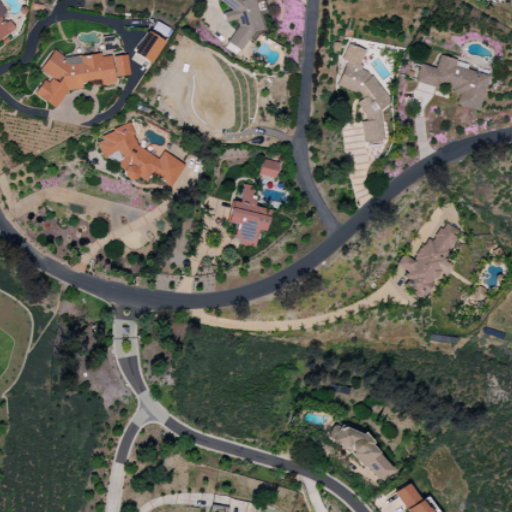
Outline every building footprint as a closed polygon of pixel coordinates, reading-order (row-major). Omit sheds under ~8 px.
[(261,0),(217,0),(232,11),(222,13),(224,22),(233,20),(239,24),(226,41),(239,50),(252,33),(261,31),(258,16),(264,14),(261,0)] [(0,39),(15,30),(8,20),(0,8),(0,39)] [(163,42),(145,31),(131,54),(149,64),(163,42)] [(102,38),(104,51),(112,50),(111,37),(102,38)] [(383,141),(379,107),(383,107),(380,78),(361,71),(360,61),(364,50),(347,44),(342,56),(343,63),(335,86),(361,95),(358,103),(359,112),(360,121),(363,143),(383,141)] [(126,55),(103,57),(99,54),(64,58),(52,50),(38,71),(53,81),(41,82),(33,95),(54,109),(66,91),(82,89),(81,82),(99,80),(100,86),(114,84),(114,77),(128,76),(126,55)] [(478,111),(487,75),(453,67),(455,60),(438,55),(435,68),(419,64),(415,82),(457,93),(454,106),(478,111)] [(183,165),(162,151),(157,159),(138,147),(128,124),(104,134),(97,145),(102,158),(117,152),(122,156),(117,163),(123,178),(129,181),(137,178),(144,182),(149,175),(168,188),(183,165)] [(276,162),(259,160),(257,175),(274,178),(276,162)] [(268,210),(252,207),(254,199),(249,198),(251,187),(241,185),(238,203),(229,201),(225,223),(235,224),(231,242),(253,246),(256,230),(264,232),(268,210)] [(457,231),(441,223),(431,242),(424,238),(412,260),(401,255),(395,266),(405,271),(403,275),(414,281),(409,291),(423,298),(437,271),(445,275),(450,265),(441,261),(457,231)] [(358,433),(353,437),(342,425),(331,435),(376,485),(391,470),(358,433)] [(392,493),(404,511),(424,511),(406,484),(392,493)]
